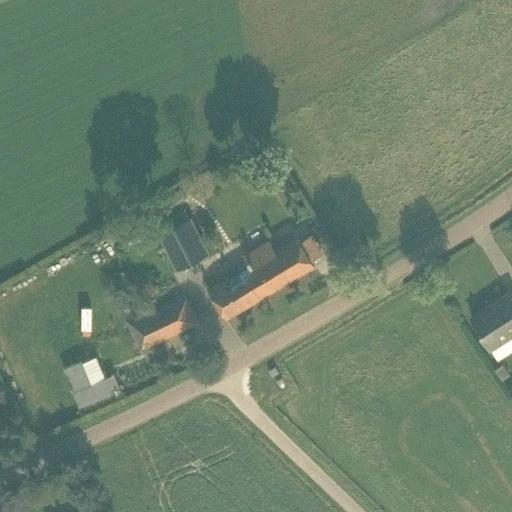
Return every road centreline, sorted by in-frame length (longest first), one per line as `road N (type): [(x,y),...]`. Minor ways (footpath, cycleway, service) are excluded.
road 1 (unclassified): [(216,377),(382,283),(511,196)]
road 2 (unclassified): [(0,474),(216,377)]
road 3 (unclassified): [(356,511),(216,377)]
